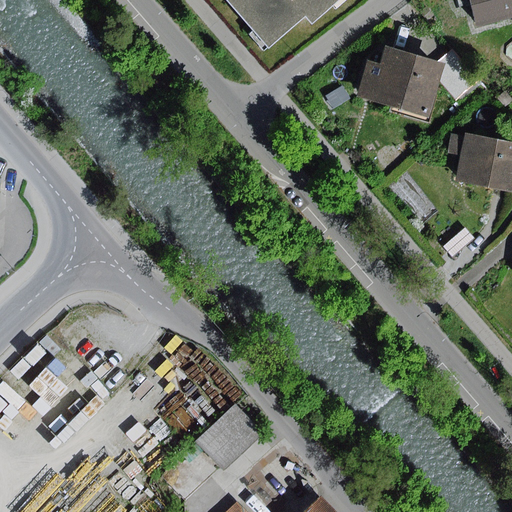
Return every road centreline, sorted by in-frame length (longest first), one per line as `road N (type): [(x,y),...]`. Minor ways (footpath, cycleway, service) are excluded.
road 1 (residential): [(242,115),(511,431)]
road 2 (residential): [(98,241),(135,284),(209,337),(364,511)]
road 3 (residential): [(389,0),(242,115)]
road 4 (residential): [(140,0),(242,115)]
road 5 (unclassified): [(0,124),(98,241)]
road 6 (residential): [(98,241),(0,332)]
